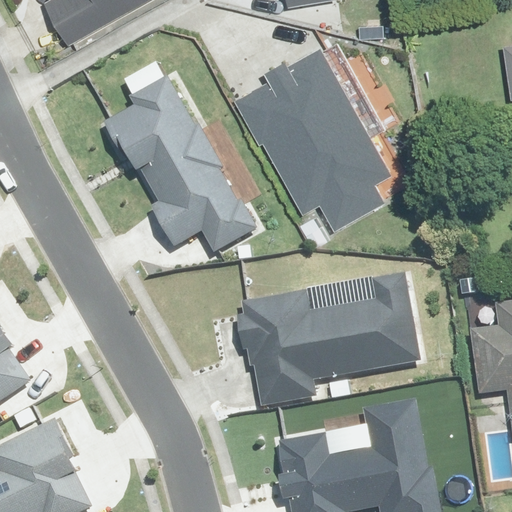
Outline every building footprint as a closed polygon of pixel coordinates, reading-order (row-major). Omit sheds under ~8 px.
[(46,0),(69,42),(149,0),(46,0)] [(282,0),(284,12),(333,5),(332,0),(282,0)] [(333,41),(228,97),(291,216),(314,204),(325,224),(385,192),(378,178),(400,167),(333,41)] [(511,45),(502,47),(511,98),(511,97),(511,45)] [(170,79),(92,125),(167,251),(203,229),(218,254),(260,229),(170,79)] [(300,292),(242,302),(260,405),(314,396),(310,376),(420,357),(406,278),(373,283),(376,303),(304,315),(300,292)] [(502,324),(473,328),(481,396),(511,392),(511,299),(499,301),(502,324)] [(0,403),(33,380),(0,331),(0,403)] [(324,435),(277,444),(289,511),(367,511),(379,510),(379,511),(438,511),(419,401),(371,410),(379,450),(328,459),(324,435)] [(0,511),(87,511),(93,509),(54,425),(0,449),(0,511)]
